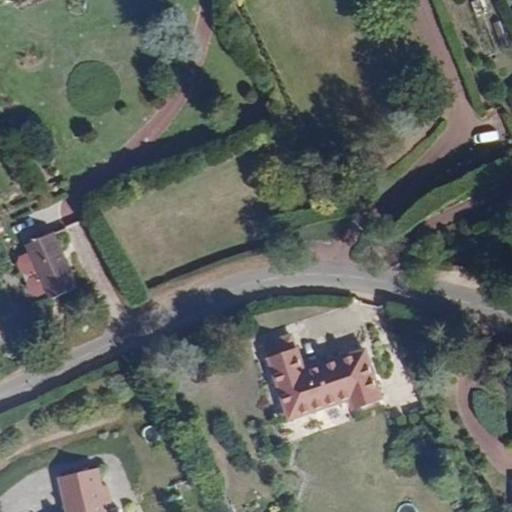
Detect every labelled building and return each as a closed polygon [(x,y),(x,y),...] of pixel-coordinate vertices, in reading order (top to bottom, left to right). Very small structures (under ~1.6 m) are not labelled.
[(489,14),(483,0),(481,0),(471,4),(477,18),(489,14)] [(510,47),(501,21),(493,24),(501,49),(510,47)] [(53,234),(27,245),(52,301),(77,289),(53,234)] [(511,278),(477,270),(473,285),(511,295),(511,292),(511,278)] [(268,355),(295,347),(291,333),(264,341),(268,355)] [(308,399),(311,410),(349,397),(352,408),(380,399),(364,349),(303,369),(295,347),(268,355),(285,407),(308,399)] [(288,417),(311,410),(308,399),(285,407),(288,417)] [(90,469),(87,470),(53,480),(61,506),(61,508),(67,507),(68,511),(114,511),(114,510),(109,511),(105,511),(101,511),(94,484),(90,469)]
